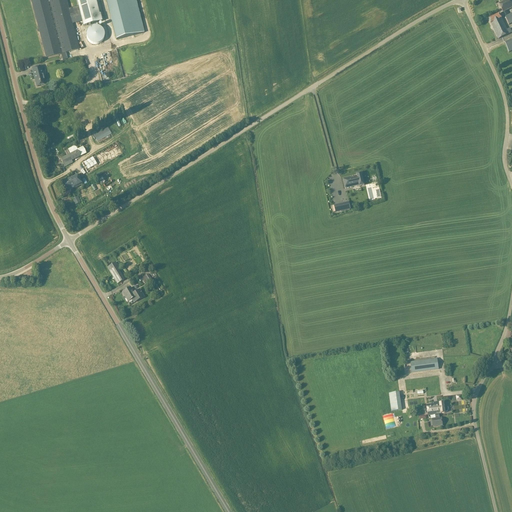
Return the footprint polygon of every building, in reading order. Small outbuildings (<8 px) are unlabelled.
[(30,0),(38,29),(45,58),(61,54),(62,54),(61,54),(54,24),(48,0),(30,0)] [(79,7),(69,9),(66,0),(49,0),(63,53),(63,54),(80,50),(73,24),(71,17),(81,15),(79,7)] [(77,0),(79,7),(81,15),(84,26),(102,22),(96,0),(77,0)] [(144,33),(135,0),(105,0),(116,40),(144,33)] [(508,0),(499,4),(503,13),(511,8),(511,3),(510,0),(508,0)] [(500,14),(489,19),(498,39),(511,32),(510,29),(507,30),(500,14)] [(89,34),(92,46),(105,42),(100,26),(89,29),(90,33),(89,34)] [(46,85),(41,67),(32,69),(37,87),(46,85)] [(98,142),(111,134),(108,128),(94,136),(98,142)] [(87,159),(81,162),(88,175),(123,154),(116,142),(87,159)] [(83,147),(77,150),(75,145),(64,151),(66,156),(60,159),(65,168),(73,163),(72,161),(81,157),(86,154),(83,147)] [(365,186),(362,173),(356,174),(357,176),(354,176),(354,178),(351,178),(350,177),(343,179),(345,188),(346,189),(359,186),(359,187),(365,186)] [(70,179),(63,183),(67,192),(82,185),(77,175),(70,179)] [(108,175),(100,179),(104,188),(113,184),(108,175)] [(80,203),(78,197),(75,198),(73,200),(73,201),(72,202),(74,206),(80,203)] [(343,204),(337,205),(339,212),(353,209),(352,203),(344,205),(343,204)] [(107,268),(117,285),(123,281),(117,270),(119,269),(115,263),(107,268)] [(141,279),(145,285),(152,281),(148,275),(141,279)] [(134,293),(131,288),(122,293),(128,303),(132,300),(134,303),(144,297),(140,290),(134,293)] [(437,359),(410,363),(412,373),(439,370),(437,359)] [(402,411),(399,393),(389,394),(391,412),(402,411)] [(435,415),(435,419),(432,420),(433,427),(442,426),(441,418),(440,419),(439,414),(445,414),(445,413),(446,412),(447,412),(448,411),(448,410),(448,409),(448,408),(448,407),(447,407),(446,406),(445,406),(444,406),(444,403),(427,405),(428,416),(435,415)]
